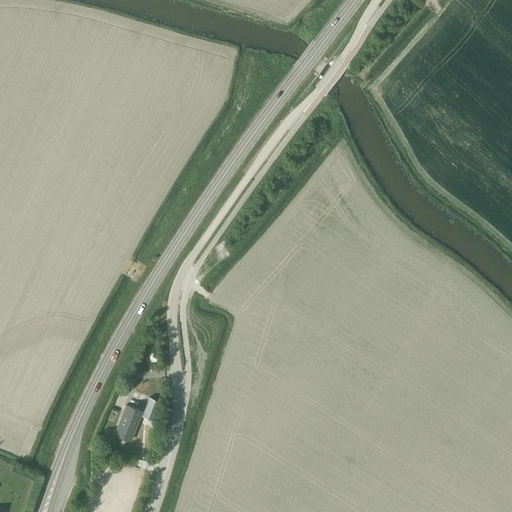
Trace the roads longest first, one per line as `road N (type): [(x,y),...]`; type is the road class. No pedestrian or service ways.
road 1 (unclassified): [(147,511),(176,404),(171,311),(179,278),(376,0)]
road 2 (primary): [(70,438),(160,269),(355,0)]
